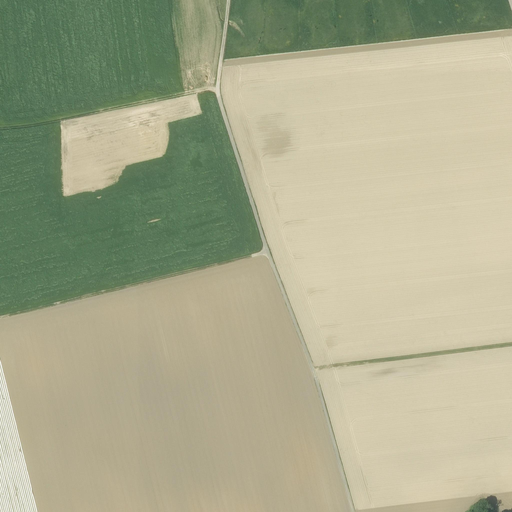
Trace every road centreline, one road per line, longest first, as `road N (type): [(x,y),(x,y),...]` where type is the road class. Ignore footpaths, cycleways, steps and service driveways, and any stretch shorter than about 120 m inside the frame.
road 1 (track): [(267,251),(0,317)]
road 2 (track): [(352,511),(267,251)]
road 3 (track): [(227,0),(216,88),(267,251)]
road 4 (track): [(216,88),(0,126)]
